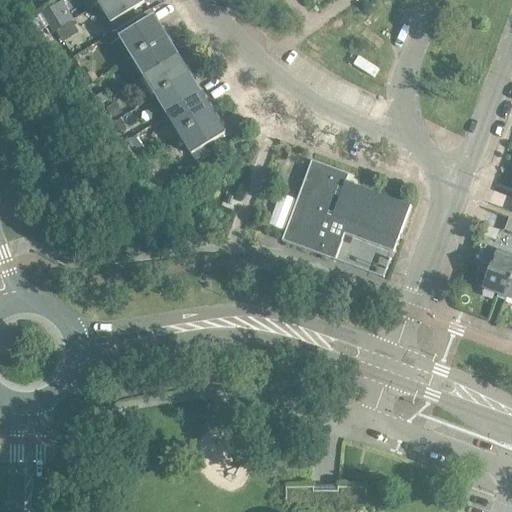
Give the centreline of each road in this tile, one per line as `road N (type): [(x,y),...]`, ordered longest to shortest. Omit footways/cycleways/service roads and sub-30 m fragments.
road 1 (tertiary): [(393,353),(261,310),(68,326)]
road 2 (tertiary): [(73,368),(97,355),(246,336),(385,377)]
road 3 (residential): [(422,149),(291,87),(200,0)]
road 4 (unclassified): [(393,353),(453,186)]
road 5 (residential): [(431,0),(403,84),(422,149)]
road 6 (residential): [(453,186),(511,44)]
road 7 (unclassified): [(371,419),(511,470)]
road 8 (tertiary): [(385,377),(511,423)]
road 9 (tertiary): [(511,405),(393,353)]
